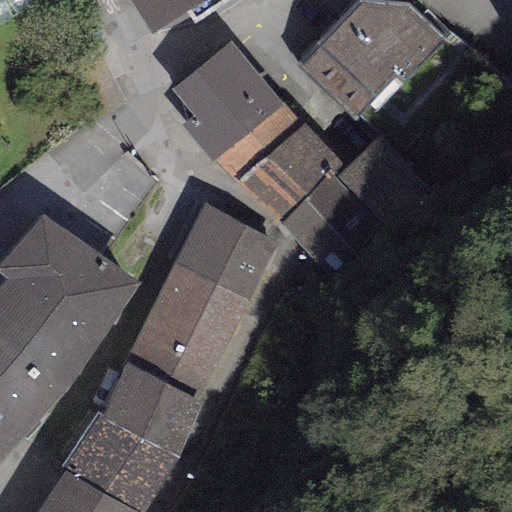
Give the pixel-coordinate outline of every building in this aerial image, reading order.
[(0,0),(0,21),(39,0),(0,0)] [(121,0),(150,44),(187,21),(192,29),(235,2),(233,0),(121,0)] [(444,44),(405,7),(359,4),(296,68),(353,127),(444,44)] [(229,49),(173,97),(193,120),(180,131),(212,170),(216,167),(282,111),(229,49)] [(343,173),(282,111),(216,167),(238,190),(281,231),(328,179),(334,184),(343,173)] [(343,173),(334,184),(385,230),(443,200),(374,141),(343,173)] [(328,179),(281,231),(338,282),(385,230),(334,184),(328,179)] [(276,248),(203,211),(174,267),(248,305),(276,248)] [(0,469),(141,303),(44,222),(0,274),(0,285),(5,289),(0,295),(0,469)] [(195,408),(248,305),(174,267),(121,370),(195,408)] [(202,412),(195,408),(121,370),(95,419),(174,463),(202,412)] [(144,511),(174,463),(95,419),(61,478),(116,511),(144,511)] [(116,511),(61,478),(40,511),(116,511)]
